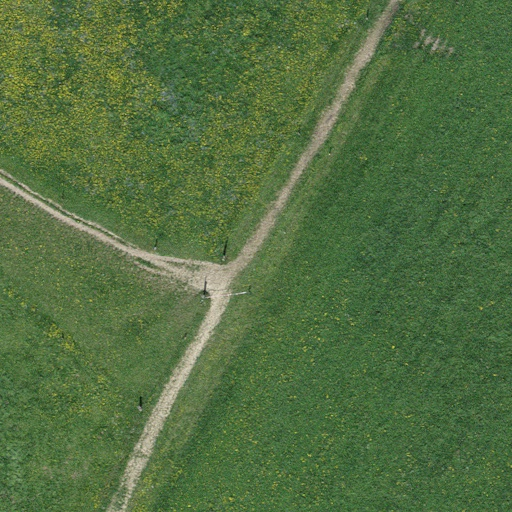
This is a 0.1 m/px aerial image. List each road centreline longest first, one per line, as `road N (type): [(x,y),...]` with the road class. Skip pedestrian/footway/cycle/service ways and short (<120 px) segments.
road 1 (track): [(392,0),(217,291)]
road 2 (track): [(217,291),(113,511)]
road 3 (track): [(217,291),(0,187)]
